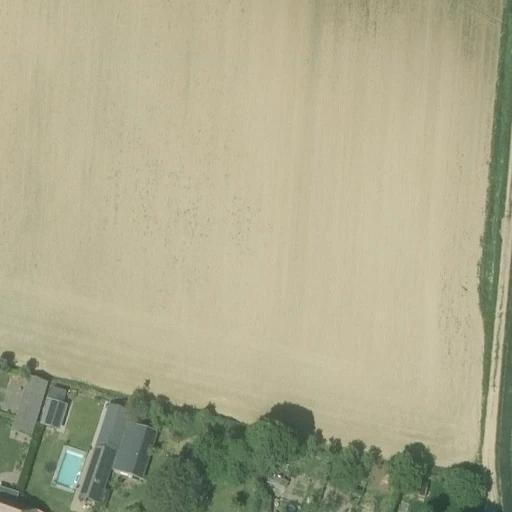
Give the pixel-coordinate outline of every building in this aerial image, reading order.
[(35,426),(45,394),(24,387),(14,420),(35,426)] [(62,406),(48,402),(40,427),(55,432),(62,406)] [(108,408),(94,449),(115,456),(128,415),(108,408)] [(115,456),(94,449),(86,472),(95,475),(107,479),(113,462),(115,456)] [(222,483),(234,472),(223,460),(211,471),(222,483)] [(268,511),(270,499),(258,498),(256,511),(268,511)]
